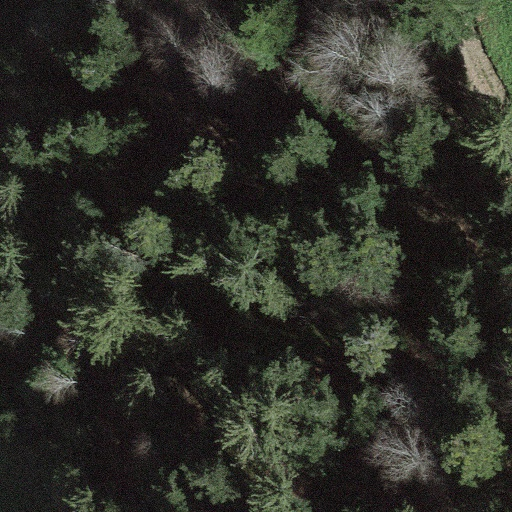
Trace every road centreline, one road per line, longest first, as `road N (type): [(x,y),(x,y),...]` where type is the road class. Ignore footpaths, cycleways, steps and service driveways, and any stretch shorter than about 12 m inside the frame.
road 1 (track): [(0,117),(127,0)]
road 2 (track): [(463,0),(511,116)]
